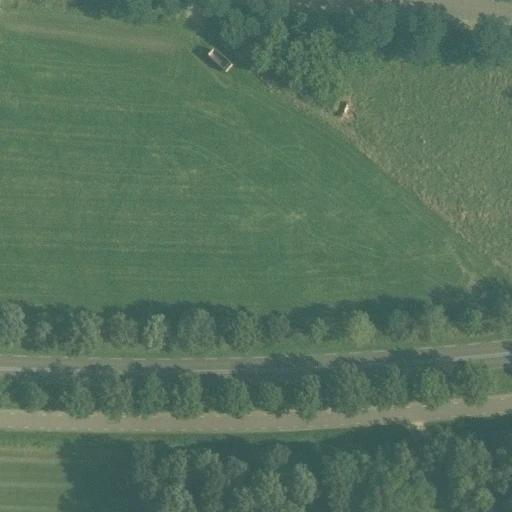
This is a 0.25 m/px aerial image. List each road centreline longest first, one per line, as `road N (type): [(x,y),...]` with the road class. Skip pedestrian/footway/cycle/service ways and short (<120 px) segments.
road 1 (tertiary): [(0,419),(92,427),(444,421),(511,412)]
road 2 (primary): [(0,369),(291,371),(511,355)]
road 3 (track): [(198,0),(202,24),(262,88),(352,147)]
road 4 (residential): [(350,0),(511,14)]
